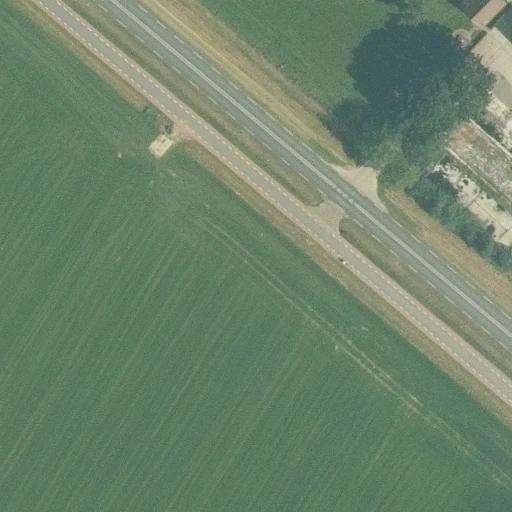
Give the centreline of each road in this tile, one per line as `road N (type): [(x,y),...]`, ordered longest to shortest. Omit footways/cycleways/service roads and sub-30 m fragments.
road 1 (unclassified): [(511,392),(43,0)]
road 2 (primary): [(511,339),(109,0)]
